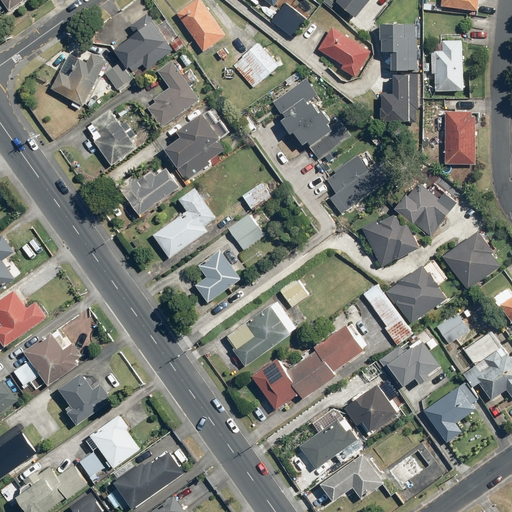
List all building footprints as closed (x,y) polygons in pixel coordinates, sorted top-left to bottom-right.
[(6,0),(14,10),(27,0),(6,0)] [(230,34),(205,0),(197,0),(180,12),(207,50),(230,34)] [(341,0),(360,15),(372,0),(341,0)] [(442,0),(442,6),(476,10),(477,0),(442,0)] [(294,14),(299,9),(289,1),(274,19),(294,36),(309,18),(301,11),(296,16),(294,14)] [(162,26),(148,11),(132,24),(138,31),(117,49),(136,71),(145,64),(151,70),(177,48),(179,51),(188,43),(169,20),(162,26)] [(420,69),(421,23),(384,21),(384,35),(386,35),(386,49),(389,50),(389,68),(420,69)] [(376,51),(335,26),(318,54),(359,78),(376,51)] [(468,90),(465,38),(446,39),(447,51),(434,51),(435,72),(439,72),(440,92),(468,90)] [(281,65),(260,42),(236,64),(257,87),(281,65)] [(54,86),(77,98),(73,104),(81,108),(85,102),(87,104),(111,58),(98,51),(96,55),(76,45),(54,86)] [(137,79),(123,60),(107,71),(120,90),(137,79)] [(202,97),(175,60),(161,70),(172,85),(158,96),(160,99),(150,107),(162,125),(202,97)] [(421,73),(398,72),(397,92),(387,92),(387,110),(392,110),(392,120),(419,122),(421,73)] [(323,93),(308,75),(276,101),(289,117),(286,120),(296,132),(299,129),(309,141),(312,139),(317,145),(336,130),(332,124),(337,120),(318,97),(323,93)] [(438,130),(448,130),(447,163),(477,164),(479,114),(476,114),(477,110),(464,110),(464,105),(457,105),(457,109),(449,109),(449,116),(439,116),(438,130)] [(114,107),(90,125),(96,134),(93,136),(115,166),(142,145),(114,107)] [(221,122),(211,108),(182,131),(185,134),(168,147),(173,154),(170,156),(189,181),(231,149),(223,137),(233,130),(225,119),(221,122)] [(344,215),(404,168),(394,155),(376,169),(361,151),(328,176),(341,192),(332,199),(344,215)] [(142,214),(183,184),(170,167),(159,174),(156,170),(141,181),(137,175),(122,186),(142,214)] [(422,179),(399,207),(434,236),(456,209),(442,198),(444,196),(422,179)] [(275,193),(265,181),(244,197),(254,209),(275,193)] [(219,216),(199,186),(183,198),(192,211),(157,234),(172,256),(212,228),(209,224),(219,216)] [(268,233),(251,212),(230,229),(246,250),(268,233)] [(380,218),(365,225),(385,266),(426,246),(413,221),(407,224),(401,212),(381,221),(380,218)] [(483,229),(447,254),(471,286),(504,263),(495,251),(497,249),(483,229)] [(18,252),(5,234),(0,237),(0,291),(19,278),(6,260),(18,252)] [(246,278),(225,249),(203,266),(210,276),(198,284),(210,302),(246,278)] [(452,298),(428,264),(390,291),(414,325),(452,298)] [(302,275),(283,289),(293,306),(314,292),(302,275)] [(385,287),(371,296),(390,325),(386,327),(398,345),(415,334),(385,287)] [(511,289),(510,287),(498,297),(511,315),(511,289)] [(0,331),(10,345),(50,315),(39,300),(31,306),(16,288),(0,299),(0,315),(6,324),(0,328),(0,331)] [(301,327),(280,298),(270,305),(267,301),(239,323),(241,326),(230,335),(240,347),(236,350),(249,366),(301,327)] [(473,328),(460,311),(439,327),(451,344),(473,328)] [(338,370),(369,348),(351,324),(292,367),(283,355),(255,376),(280,410),(303,394),(306,399),(340,373),(338,370)] [(420,378),(424,384),(449,366),(429,338),(434,334),(429,326),(411,338),(416,345),(407,351),(403,344),(382,358),(404,389),(420,378)] [(85,354),(77,343),(75,345),(61,327),(28,352),(33,358),(16,372),(27,386),(33,381),(39,389),(49,381),(52,385),(84,361),(81,358),(85,354)] [(511,351),(495,328),(466,349),(477,365),(466,373),(476,386),(482,382),(494,400),(510,388),(511,391),(511,351)] [(80,423),(116,396),(102,379),(96,383),(86,370),(62,388),(74,403),(68,407),(80,423)] [(0,412),(21,398),(7,377),(0,382),(0,412)] [(403,412),(382,381),(345,406),(359,427),(364,423),(372,435),(377,431),(376,430),(403,412)] [(463,386),(428,408),(450,442),(466,432),(460,424),(480,412),(463,386)] [(303,443),(319,466),(337,454),(344,463),(368,446),(353,426),(349,429),(340,417),(337,419),(332,412),(315,423),(321,431),(303,443)] [(97,449),(102,445),(117,467),(144,448),(131,429),(133,427),(123,413),(89,438),(97,449)] [(0,478),(40,449),(20,423),(0,437),(0,478)] [(137,508),(189,471),(174,450),(172,452),(166,444),(118,479),(124,487),(109,498),(116,508),(122,503),(126,508),(134,503),(137,508)] [(108,466),(96,450),(81,461),(93,477),(108,466)] [(387,481),(367,452),(324,482),(337,501),(358,487),(365,497),(387,481)] [(69,499),(91,482),(76,463),(60,475),(53,465),(41,474),(38,469),(33,473),(28,467),(14,478),(24,490),(14,498),(25,511),(48,511),(68,497),(69,499)] [(201,504),(189,484),(152,511),(198,511),(195,508),(201,504)] [(78,511),(110,511),(96,490),(74,505),(78,511)]
